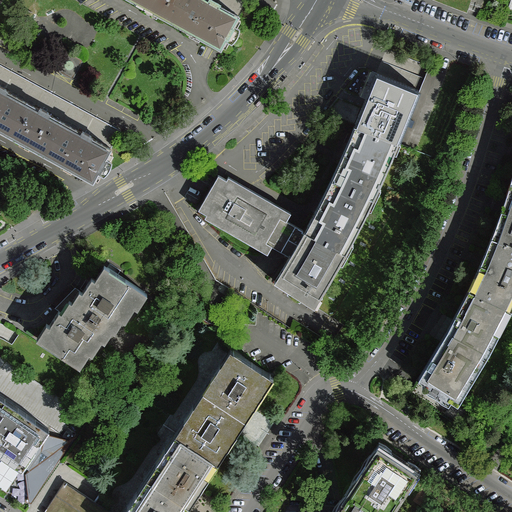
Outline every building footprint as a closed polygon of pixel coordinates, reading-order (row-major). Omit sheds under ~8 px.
[(129,0),(136,4),(222,50),(227,40),(233,43),(237,37),(240,30),(234,27),(239,15),(220,4),(222,1),(220,0),(129,0)] [(220,4),(239,15),(247,0),(220,0),(222,1),(220,4)] [(83,61),(66,51),(56,70),(73,80),(83,61)] [(91,138),(111,148),(121,131),(0,66),(0,82),(9,87),(7,92),(39,109),(40,105),(51,111),(48,115),(80,133),(83,129),(93,135),(91,138)] [(430,67),(420,90),(399,143),(415,150),(446,74),(438,70),(430,67)] [(377,73),(355,125),(399,143),(420,90),(377,73)] [(0,130),(8,135),(93,182),(99,172),(105,175),(109,169),(112,161),(106,158),(111,148),(91,138),(93,135),(83,129),(80,133),(48,115),(51,111),(40,105),(39,109),(7,92),(9,87),(0,82),(0,130)] [(355,125),(332,179),(374,199),(399,143),(355,125)] [(207,214),(206,217),(268,253),(272,245),(291,256),(305,231),(287,220),(291,212),(229,176),(227,180),(219,175),(199,209),(207,214)] [(332,179),(305,231),(347,254),(374,199),(332,179)] [(511,182),(493,236),(511,243),(511,182)] [(21,222),(29,218),(7,203),(0,213),(0,217),(10,224),(14,226),(21,222)] [(291,256),(275,281),(315,307),(347,254),(305,231),(291,256)] [(511,243),(493,236),(469,288),(511,309),(511,307),(511,243)] [(92,278),(75,304),(110,327),(112,329),(120,317),(126,321),(145,291),(107,267),(98,282),(92,278)] [(469,288),(449,328),(490,352),(511,309),(469,288)] [(60,311),(40,341),(77,365),(87,350),(90,352),(99,338),(102,339),(110,327),(75,304),(73,303),(65,314),(60,311)] [(449,328),(419,377),(452,399),(458,403),(490,352),(449,328)] [(231,349),(204,391),(244,417),(271,374),(231,349)] [(50,429),(41,442),(51,449),(66,426),(77,409),(0,355),(0,394),(6,399),(50,429)] [(452,399),(419,377),(409,394),(440,415),(452,399)] [(204,391),(175,433),(216,459),(244,417),(204,391)] [(50,429),(6,399),(0,407),(0,449),(21,464),(24,466),(41,442),(50,429)] [(511,424),(503,438),(511,444),(511,424)] [(148,476),(187,502),(216,459),(175,433),(148,476)] [(347,491),(378,511),(392,511),(419,472),(378,444),(347,491)] [(180,511),(187,502),(148,476),(123,511),(180,511)] [(52,511),(111,511),(65,482),(48,509),(52,511)] [(332,511),(378,511),(347,491),(345,493),(341,499),(332,511)]
